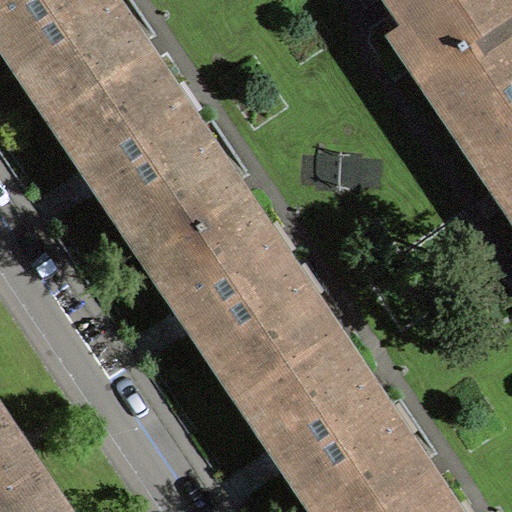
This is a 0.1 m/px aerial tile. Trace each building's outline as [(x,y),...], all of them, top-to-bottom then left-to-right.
[(125,18),(120,21),(105,0),(0,0),(0,37),(53,116),(148,52),(125,18)] [(511,0),(392,0),(432,59),(510,7),(511,9),(511,8),(511,0)] [(418,69),(491,178),(506,169),(511,178),(511,10),(511,9),(510,7),(432,59),(418,69)] [(242,192),(219,157),(214,161),(166,91),(172,87),(148,52),(53,116),(81,158),(147,256),(242,192)] [(307,300),(260,230),(266,227),(242,192),(147,256),(177,300),(241,395),(336,332),(313,297),(307,300)] [(336,332),(241,395),(273,444),(319,511),(368,511),(430,471),(406,436),(401,440),(354,370),(359,366),(336,332)] [(0,511),(66,511),(17,439),(0,412),(0,511)] [(449,511),(448,509),(453,506),(430,471),(368,511),(449,511)]
